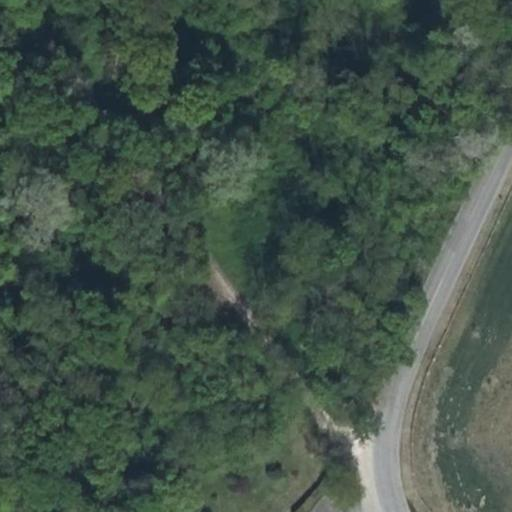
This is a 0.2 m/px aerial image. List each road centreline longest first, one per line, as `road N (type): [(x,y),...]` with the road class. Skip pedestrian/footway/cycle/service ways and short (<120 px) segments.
road 1 (track): [(383,455),(357,448),(286,374),(143,171),(33,38),(14,0)]
road 2 (tertiary): [(397,511),(383,455),(387,409),(511,131)]
